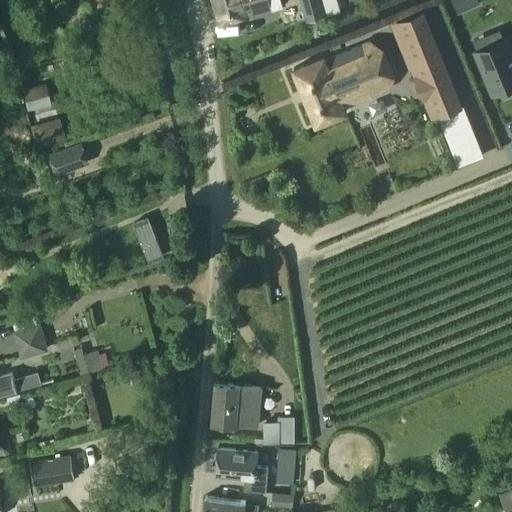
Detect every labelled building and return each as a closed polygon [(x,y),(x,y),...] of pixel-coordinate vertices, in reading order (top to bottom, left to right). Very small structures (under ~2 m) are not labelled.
[(229,0),(216,4),(221,22),(249,14),(274,8),(274,7),(285,4),(284,0),(229,0)] [(323,0),(300,0),(306,20),(327,14),(323,0)] [(453,0),(458,12),(478,3),(477,0),(453,0)] [(416,10),(393,19),(414,69),(406,72),(414,90),(417,89),(425,110),(452,100),(416,10)] [(511,53),(506,39),(505,40),(500,29),(473,40),(478,51),(476,51),(493,92),(511,84),(511,53)] [(317,49),(294,59),(317,115),(346,103),(344,99),(386,82),(387,68),(391,66),(382,40),(376,41),(367,33),(324,51),(323,48),(317,49)] [(26,100),(50,94),(47,81),(25,87),(25,88),(23,89),(26,100)] [(60,117),(31,125),(38,149),(67,141),(60,117)] [(50,154),(58,175),(91,163),(83,142),(50,154)] [(49,350),(41,322),(13,330),(21,358),(49,350)] [(104,366),(100,348),(79,352),(82,371),(104,366)] [(12,372),(0,375),(0,395),(17,390),(12,372)] [(213,422),(258,426),(261,387),(216,383),(213,422)] [(255,443),(280,443),(280,423),(264,423),(263,437),(255,438),(255,443)] [(0,456),(13,454),(8,430),(1,431),(0,428),(0,456)] [(377,459),(378,455),(377,451),(376,445),(373,440),(370,437),(366,434),(362,431),(358,430),(352,430),(348,430),(343,432),(338,435),(334,438),(330,445),(328,450),(328,455),(328,459),(330,464),(332,469),(335,473),(339,476),(344,478),(349,479),(353,480),(361,478),(367,475),(371,472),(374,468),(376,464),(377,459)] [(245,476),(244,490),(266,492),(268,467),(257,465),(258,451),(218,447),(216,474),(245,476)] [(71,457),(30,463),(34,487),(74,481),(71,457)] [(508,511),(511,511),(511,489),(501,494),(508,511)] [(273,505),(293,507),(294,495),(274,494),(273,505)] [(246,500),(206,496),(203,511),(254,511),(255,509),(262,510),(263,504),(245,502),(246,500)]
